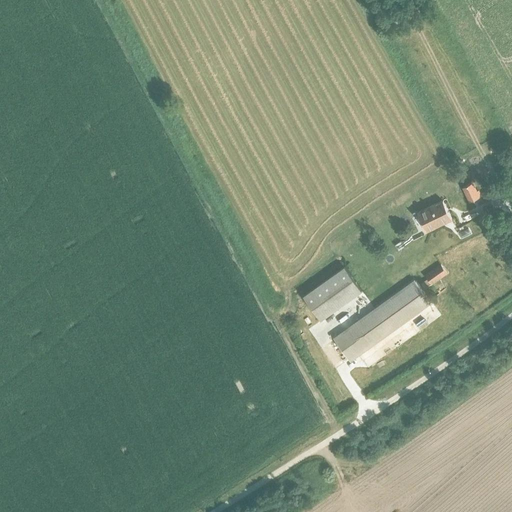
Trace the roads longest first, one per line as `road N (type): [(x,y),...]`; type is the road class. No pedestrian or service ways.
road 1 (residential): [(511,315),(213,511)]
road 2 (track): [(318,445),(333,458),(363,463),(382,456),(511,356)]
